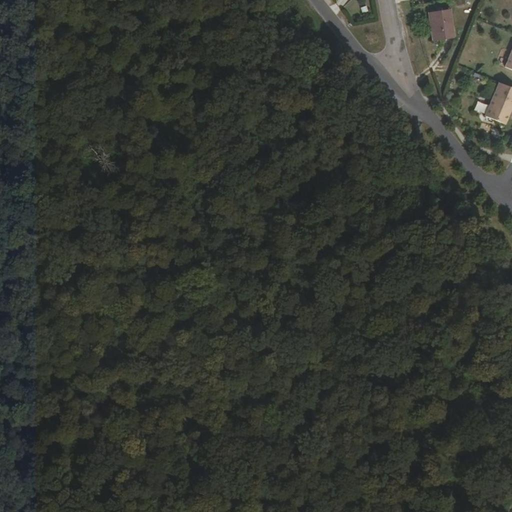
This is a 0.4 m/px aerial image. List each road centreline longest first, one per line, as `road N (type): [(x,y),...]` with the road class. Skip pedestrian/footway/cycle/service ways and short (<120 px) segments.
road 1 (residential): [(401,100),(424,111),(502,202)]
road 2 (residential): [(317,0),(401,100)]
